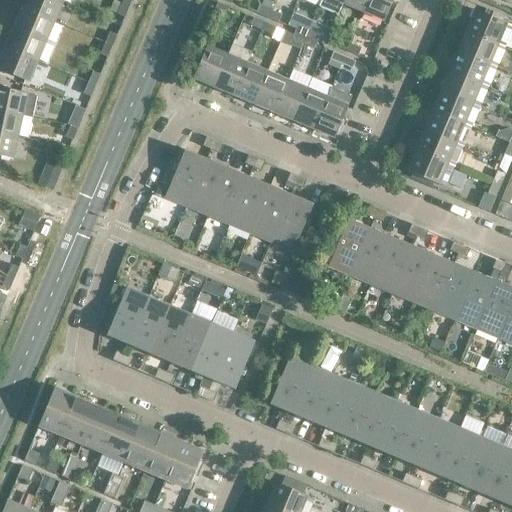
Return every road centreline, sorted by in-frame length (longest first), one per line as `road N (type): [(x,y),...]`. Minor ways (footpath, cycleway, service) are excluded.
road 1 (residential): [(256,434),(84,364),(88,316),(119,233),(189,112),(363,182)]
road 2 (residential): [(363,182),(438,0)]
road 3 (residential): [(435,511),(256,434)]
road 4 (residential): [(511,244),(363,182)]
